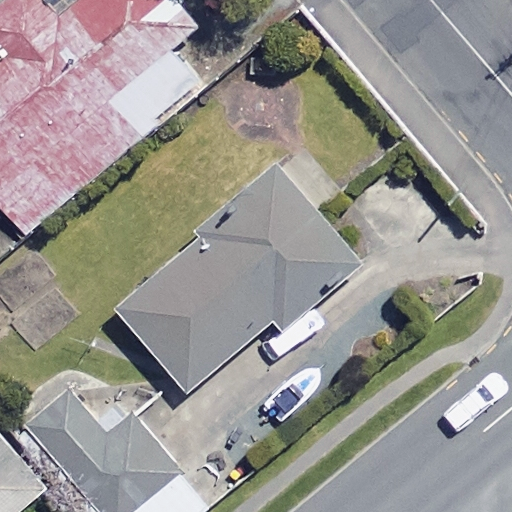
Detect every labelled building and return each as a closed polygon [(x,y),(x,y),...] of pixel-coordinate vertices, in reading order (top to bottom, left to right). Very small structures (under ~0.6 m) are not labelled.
[(0,48),(0,201),(23,230),(208,78),(173,36),(199,15),(186,0),(62,0),(52,8),(45,0),(0,0),(0,48),(0,49),(0,48)] [(357,259),(274,166),(114,308),(184,386),(267,312),(280,327),(357,259)] [(73,385),(35,418),(114,510),(179,453),(138,406),(111,429),(73,385)] [(0,511),(7,511),(40,486),(0,436),(0,511)] [(191,511),(205,501),(176,467),(122,511),(191,511)]
